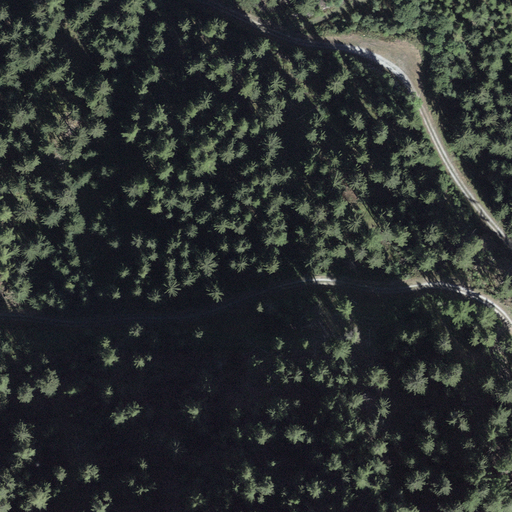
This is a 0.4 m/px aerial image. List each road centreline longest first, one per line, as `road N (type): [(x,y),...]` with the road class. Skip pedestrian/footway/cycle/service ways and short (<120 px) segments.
road 1 (track): [(511,327),(493,303),(463,288),(327,280),(293,282),(181,317),(97,322),(0,314)]
road 2 (track): [(207,0),(284,37),(363,52),(400,73),(449,164),(511,244)]
